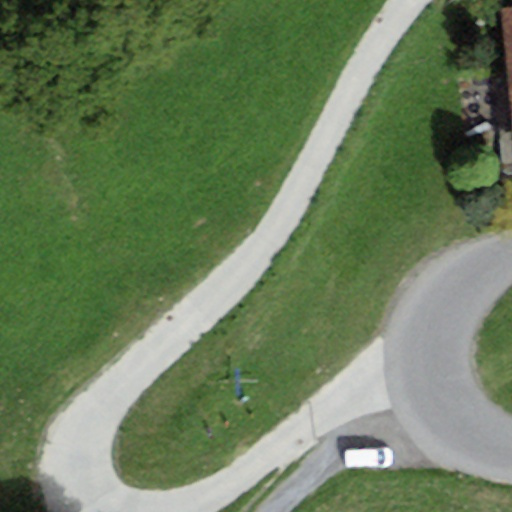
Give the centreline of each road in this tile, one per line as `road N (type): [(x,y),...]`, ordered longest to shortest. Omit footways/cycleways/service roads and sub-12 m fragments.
road 1 (residential): [(415,0),(371,55),(286,214),(206,312),(113,393),(99,415),(89,439),(90,482),(118,511)]
road 2 (residential): [(178,511),(216,495),(333,408),(382,385),(431,375)]
road 3 (track): [(286,511),(431,375)]
road 4 (tertiary): [(511,256),(450,295),(428,345),(431,375)]
